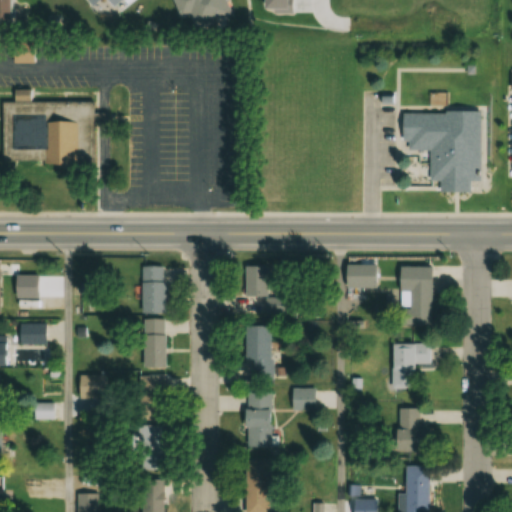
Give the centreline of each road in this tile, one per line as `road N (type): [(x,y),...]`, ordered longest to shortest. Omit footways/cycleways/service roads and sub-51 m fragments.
road 1 (secondary): [(0,232),(511,233)]
road 2 (residential): [(477,511),(477,233)]
road 3 (residential): [(206,511),(205,234)]
